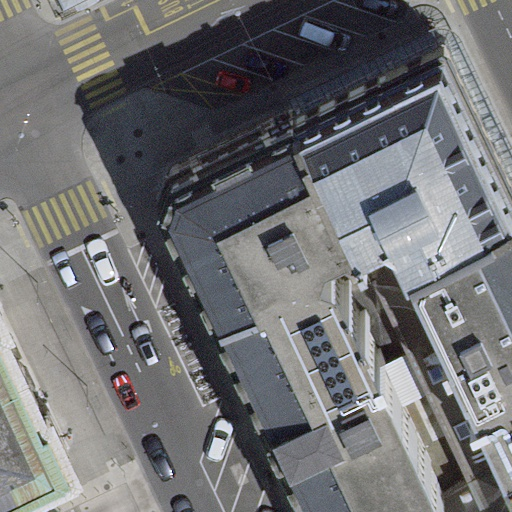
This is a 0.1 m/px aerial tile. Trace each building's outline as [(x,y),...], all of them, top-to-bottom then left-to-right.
[(297,110),(351,224),(355,229),(395,211),(414,252),(511,204),(511,181),(476,104),(445,40),(297,110)] [(221,302),(301,259),(293,240),(298,224),(307,219),(314,231),(326,235),(351,224),(297,110),(240,137),(180,166),(168,191),(178,213),(221,302)] [(511,204),(414,252),(508,450),(511,448),(511,204)] [(355,229),(375,270),(414,252),(395,211),(355,229)] [(375,270),(472,469),(508,450),(414,252),(375,270)] [(447,493),(333,261),(315,253),(301,259),(221,302),(275,415),(322,511),(408,511),(440,497),(447,493)] [(0,479),(69,446),(26,353),(0,300),(0,479)] [(472,469),(492,511),(511,511),(511,457),(508,450),(472,469)] [(447,511),(440,497),(408,511),(447,511)]
